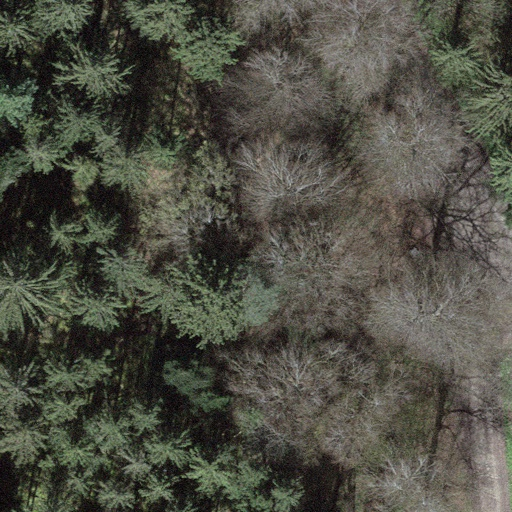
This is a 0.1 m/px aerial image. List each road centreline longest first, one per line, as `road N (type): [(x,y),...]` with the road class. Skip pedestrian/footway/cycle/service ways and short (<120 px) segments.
road 1 (track): [(481,511),(487,441),(475,169)]
road 2 (track): [(511,219),(374,0)]
